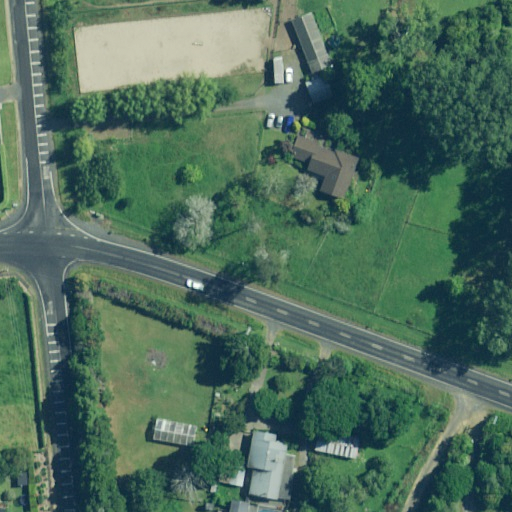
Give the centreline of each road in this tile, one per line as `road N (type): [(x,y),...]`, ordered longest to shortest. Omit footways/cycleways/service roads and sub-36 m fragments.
road 1 (tertiary): [(46,243),(160,269),(511,397)]
road 2 (unclassified): [(46,243),(72,511)]
road 3 (unclassified): [(46,243),(19,0)]
